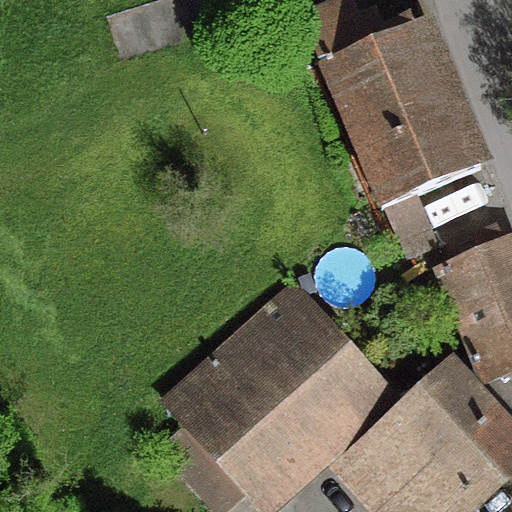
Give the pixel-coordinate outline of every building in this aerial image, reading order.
[(421,226),(409,198),(475,170),(416,27),(407,31),(397,8),(352,27),(341,0),(291,0),(377,211),(382,209),(394,237),(421,226)] [(511,256),(506,240),(434,272),(471,354),(480,374),(491,371),(511,365),(511,256)] [(287,289),(159,403),(242,498),(371,383),(287,289)] [(511,393),(491,371),(480,374),(471,354),(451,373),(449,370),(399,414),(393,407),(328,466),(368,511),(452,511),(511,455),(511,393)] [(89,393),(64,410),(101,458),(125,440),(89,393)]
